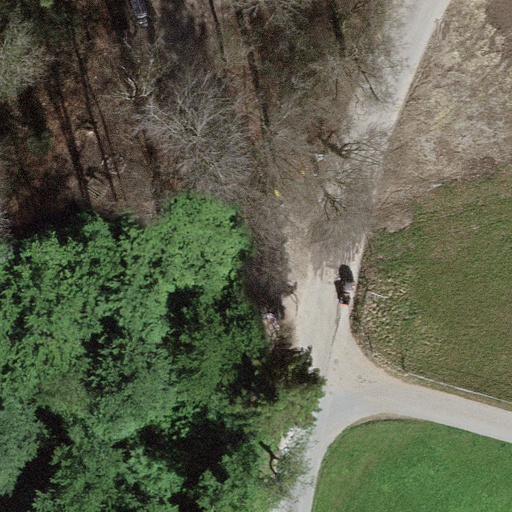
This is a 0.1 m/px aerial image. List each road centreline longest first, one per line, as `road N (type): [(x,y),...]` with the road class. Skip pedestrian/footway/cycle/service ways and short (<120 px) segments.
road 1 (track): [(0,350),(209,265),(338,246),(256,204),(232,115),(182,0)]
road 2 (residential): [(415,0),(396,35),(338,246),(315,390)]
road 3 (residential): [(315,390),(511,434)]
road 4 (residential): [(315,390),(294,511)]
